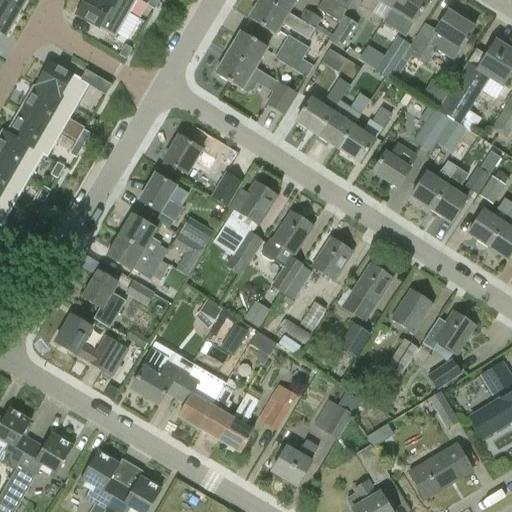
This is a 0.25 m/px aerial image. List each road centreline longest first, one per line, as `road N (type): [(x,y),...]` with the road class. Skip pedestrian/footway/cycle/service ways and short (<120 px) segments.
road 1 (residential): [(270,511),(5,358),(159,90)]
road 2 (residential): [(511,309),(159,90)]
road 3 (residential): [(159,90),(37,25)]
